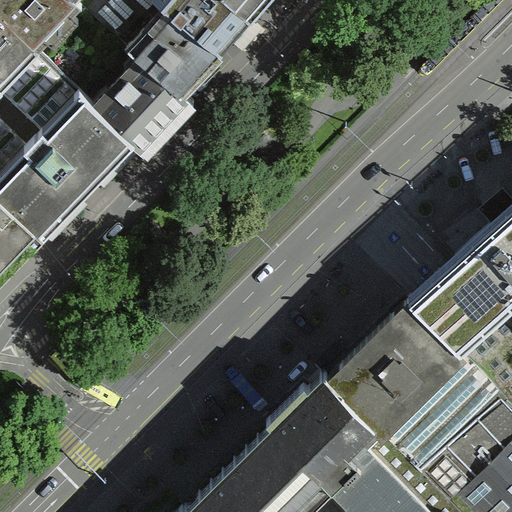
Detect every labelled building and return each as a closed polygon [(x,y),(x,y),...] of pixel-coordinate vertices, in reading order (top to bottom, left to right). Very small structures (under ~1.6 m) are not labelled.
[(114,37),(85,11),(73,0),(0,0),(0,15),(37,51),(77,89),(82,94),(127,48),(125,46),(114,37)] [(73,0),(85,11),(93,0),(73,0)] [(138,11),(148,20),(125,46),(127,48),(134,55),(135,54),(138,56),(179,92),(193,78),(218,52),(217,51),(159,0),(93,0),(85,11),(114,37),(138,11)] [(159,0),(217,51),(224,43),(247,17),(226,0),(159,0)] [(259,6),(263,0),(226,0),(247,17),(248,18),(259,6)] [(0,15),(0,89),(1,88),(37,51),(0,15)] [(0,196),(41,236),(76,200),(132,142),(93,104),(82,94),(77,89),(37,51),(1,88),(41,126),(27,141),(0,115),(0,196)] [(179,92),(138,56),(93,104),(132,142),(143,153),(155,140),(191,103),(179,92)] [(0,277),(41,236),(0,196),(0,277)] [(511,202),(468,241),(440,267),(409,294),(484,369),(510,399),(511,401),(511,202)] [(511,511),(511,401),(510,399),(484,369),(409,294),(408,294),(407,295),(406,294),(347,351),(326,372),(374,421),(465,511),(511,511)] [(191,511),(184,504),(182,502),(171,511),(191,511)]
